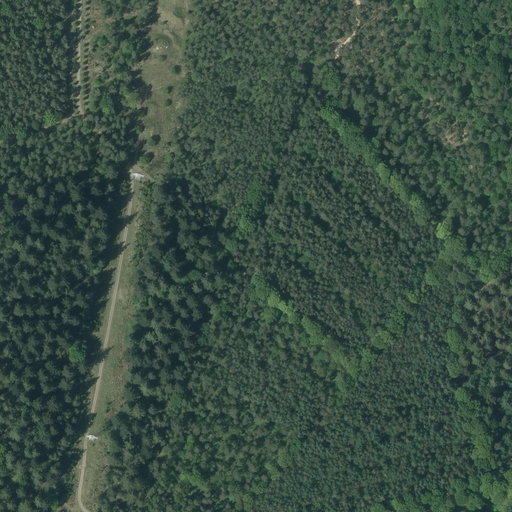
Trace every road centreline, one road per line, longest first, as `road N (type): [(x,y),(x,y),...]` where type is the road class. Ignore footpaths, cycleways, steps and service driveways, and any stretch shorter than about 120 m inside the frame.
road 1 (track): [(78,0),(80,116),(128,161),(130,178),(79,482),(82,511)]
road 2 (track): [(128,161),(356,379),(463,251)]
road 3 (track): [(511,254),(463,251),(322,109),(325,71),(351,37),(354,0)]
road 4 (track): [(501,511),(459,355),(464,305),(511,255)]
